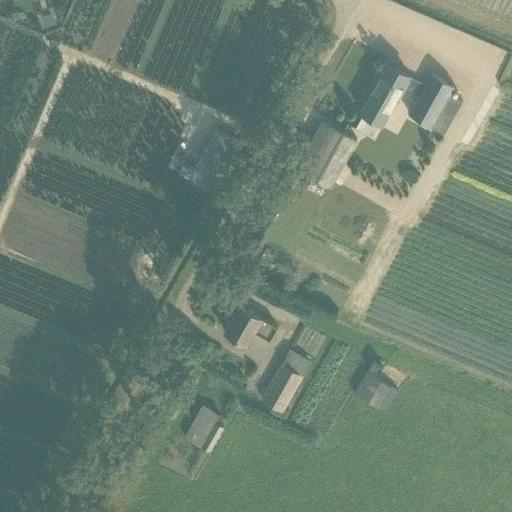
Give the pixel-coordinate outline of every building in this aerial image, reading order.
[(382,123),(409,75),(388,63),(361,111),(382,123)] [(432,125),(444,131),(461,100),(449,94),(454,86),(432,74),(422,91),(410,112),(432,125)] [(314,177),(319,179),(330,186),(356,140),(344,133),(339,131),(322,121),(296,167),(314,177)] [(511,170),(511,123),(496,165),(511,170)] [(195,183),(223,199),(251,147),(222,132),(195,183)] [(340,184),(323,217),(335,223),(352,190),(340,184)] [(224,331),(241,341),(247,344),(255,329),(270,337),(277,325),(256,314),(239,304),(224,331)] [(262,398),(283,410),(310,361),(289,349),(262,398)] [(386,411),(398,390),(365,371),(352,392),(386,411)] [(202,404),(184,437),(209,451),(223,426),(215,421),(219,414),(202,404)]
